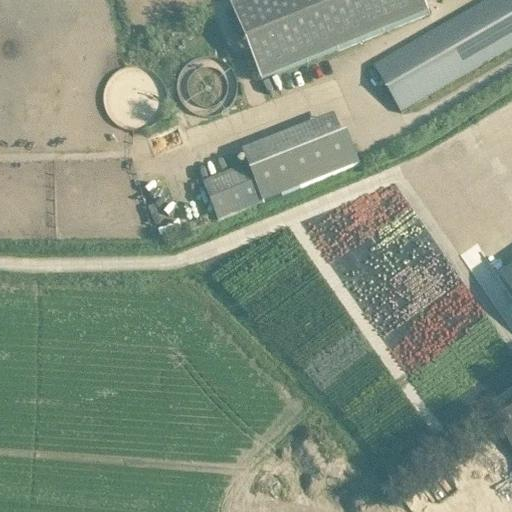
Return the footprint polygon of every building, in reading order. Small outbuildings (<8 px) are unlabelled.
[(249,0),(233,7),(231,7),(262,83),(429,15),(423,2),(427,0),(249,0)] [(403,115),(511,51),(511,0),(489,0),(375,66),(403,115)] [(354,170),(334,118),(242,154),(246,166),(202,184),(219,223),(263,205),(354,170)] [(511,274),(501,282),(511,297),(511,274)] [(511,450),(511,415),(496,426),(511,450)]
